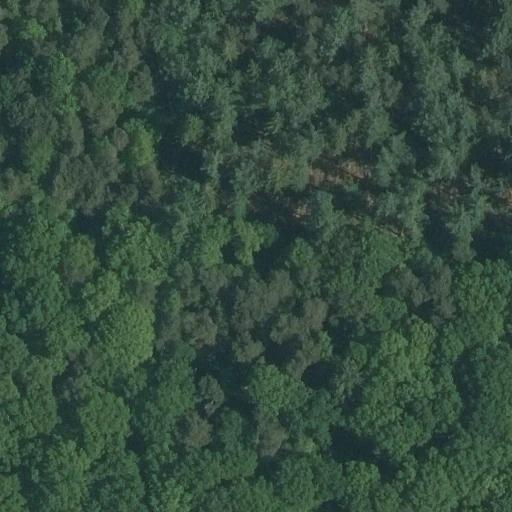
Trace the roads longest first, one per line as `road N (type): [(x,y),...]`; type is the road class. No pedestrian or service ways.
road 1 (track): [(181,0),(145,511)]
road 2 (track): [(0,255),(511,267)]
